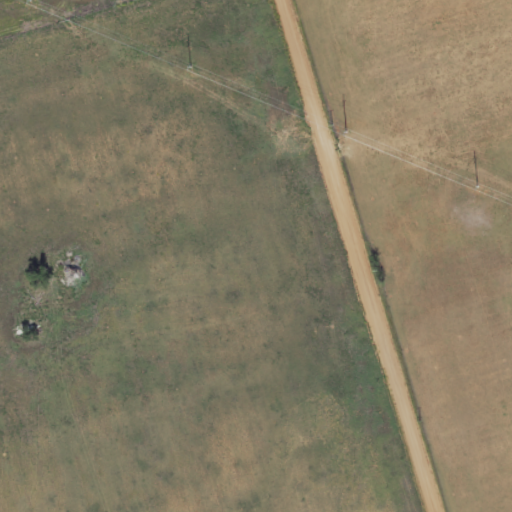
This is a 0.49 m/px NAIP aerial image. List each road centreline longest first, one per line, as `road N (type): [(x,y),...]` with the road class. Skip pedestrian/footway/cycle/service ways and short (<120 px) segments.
road 1 (residential): [(438,511),(285,0)]
road 2 (residential): [(353,230),(173,269),(83,321),(8,389)]
